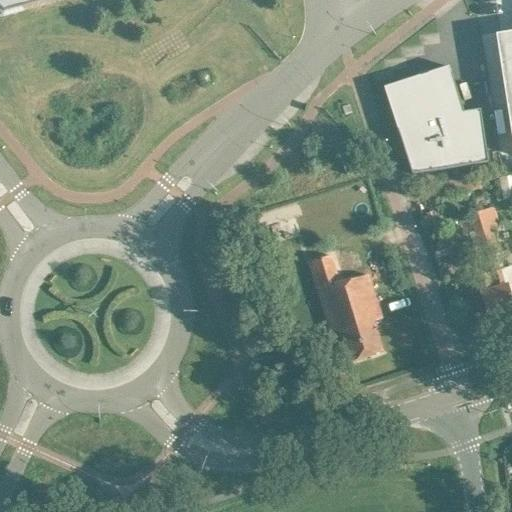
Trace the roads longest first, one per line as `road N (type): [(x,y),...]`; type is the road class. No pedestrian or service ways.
road 1 (tertiary): [(145,391),(186,435),(221,450),(254,452),(453,398)]
road 2 (residential): [(141,239),(269,98),(360,24)]
road 3 (tertiary): [(145,391),(179,350),(186,314),(168,263),(141,239)]
road 4 (tertiary): [(40,246),(20,267),(6,308),(12,350),(27,375)]
